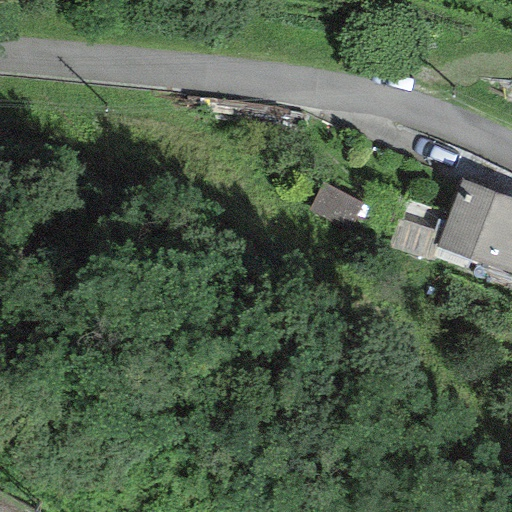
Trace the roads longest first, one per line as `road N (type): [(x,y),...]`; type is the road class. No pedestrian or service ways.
road 1 (track): [(0,135),(135,177),(214,220),(302,290),(500,511)]
road 2 (unclassified): [(0,55),(246,79),(359,100),(451,122),(511,151)]
